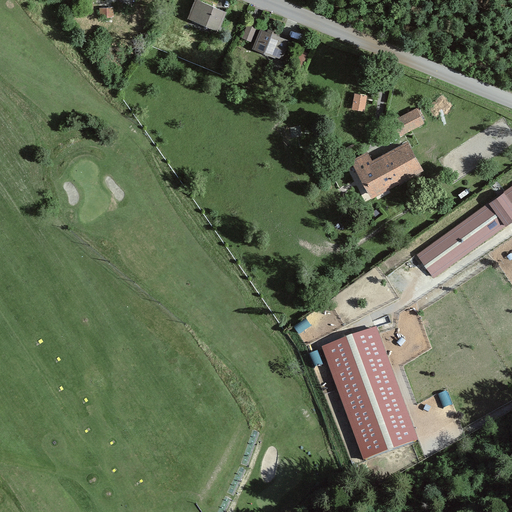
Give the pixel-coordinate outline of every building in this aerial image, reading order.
[(226,9),(203,0),(193,0),(187,16),(218,29),(226,9)] [(113,6),(99,7),(100,17),(114,16),(113,6)] [(253,40),(259,26),(248,22),(242,36),(253,40)] [(290,38),(260,27),(253,47),(282,58),(290,38)] [(367,94),(353,92),(351,108),(365,109),(367,94)] [(418,109),(390,122),(397,137),(417,128),(426,124),(418,109)] [(300,126),(290,127),(292,137),(301,135),(300,126)] [(368,150),(353,158),(372,194),(422,168),(412,147),(408,140),(372,159),(368,150)] [(511,219),(511,200),(504,190),(489,202),(506,224),(511,219)] [(489,202),(417,254),(434,277),(506,224),(489,202)] [(312,326),(307,318),(295,326),(299,333),(312,326)] [(377,329),(322,349),(364,461),(419,441),(378,333),(377,329)] [(425,335),(416,338),(422,352),(430,348),(425,335)] [(317,350),(309,354),(314,367),(323,364),(317,350)] [(446,393),(438,396),(443,408),(451,404),(446,393)]
